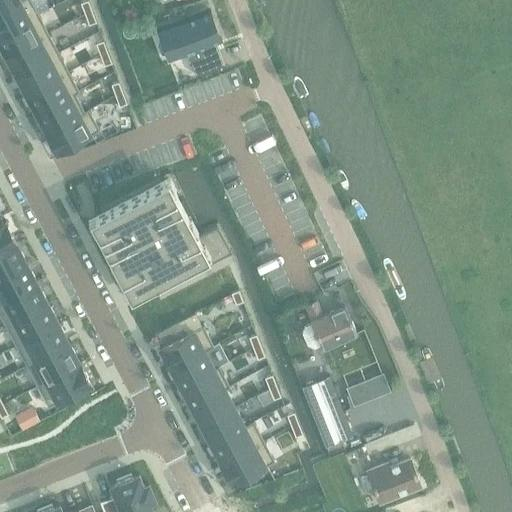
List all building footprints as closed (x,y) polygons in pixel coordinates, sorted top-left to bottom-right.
[(0,0),(0,9),(17,0),(0,0)] [(31,0),(17,0),(0,9),(0,33),(38,13),(31,0)] [(87,0),(86,0),(80,2),(84,13),(92,11),(87,0)] [(210,9),(156,29),(157,31),(161,29),(172,56),(167,58),(168,59),(188,52),(196,73),(195,73),(196,74),(224,64),(223,62),(220,64),(212,43),(215,42),(222,39),(221,37),(219,38),(209,11),(211,10),(210,9)] [(92,11),(84,13),(89,24),(96,21),(92,11)] [(38,13),(0,33),(0,46),(5,55),(48,32),(38,13)] [(48,32),(5,55),(15,74),(58,52),(48,32)] [(103,40),(96,43),(100,54),(107,51),(103,40)] [(107,51),(100,54),(104,65),(111,62),(107,51)] [(58,52),(15,74),(17,78),(25,94),(68,71),(60,55),(58,52)] [(68,71),(25,94),(35,113),(78,90),(68,71)] [(118,81),(111,84),(115,95),(122,92),(118,81)] [(78,90),(35,113),(45,132),(89,109),(88,108),(84,110),(75,93),(79,91),(78,90)] [(122,92),(115,95),(119,106),(126,103),(122,92)] [(89,109),(45,132),(56,152),(99,129),(89,109)] [(97,142),(92,132),(85,136),(89,144),(90,146),(97,142)] [(85,136),(78,140),(82,148),(89,144),(85,136)] [(163,180),(94,216),(100,227),(96,229),(111,259),(115,256),(122,269),(117,271),(130,296),(160,280),(159,278),(167,274),(172,283),(232,252),(217,224),(197,234),(196,230),(191,233),(185,220),(189,218),(173,189),(169,191),(163,180)] [(5,220),(0,222),(0,249),(16,241),(5,220)] [(16,241),(0,249),(0,274),(27,261),(16,241)] [(27,261),(0,274),(0,301),(37,281),(27,261)] [(0,301),(0,315),(5,324),(48,301),(37,281),(0,301)] [(238,290),(231,292),(235,303),(243,301),(238,290)] [(305,326),(303,333),(308,345),(315,347),(321,345),(322,347),(343,338),(356,333),(345,306),(323,315),(317,300),(305,305),(312,323),(305,326)] [(48,301),(5,324),(15,344),(59,321),(48,301)] [(164,345),(159,347),(170,367),(204,349),(213,344),(203,324),(201,325),(193,329),(186,316),(166,327),(173,340),(164,345)] [(59,321),(15,344),(26,365),(69,342),(59,321)] [(256,334),(249,336),(253,347),(260,345),(256,334)] [(204,349),(170,367),(180,386),(219,365),(228,360),(218,341),(213,344),(204,349)] [(69,342),(26,365),(37,385),(80,362),(69,342)] [(260,345),(253,347),(257,359),(264,356),(260,345)] [(80,362),(37,385),(48,406),(68,395),(69,398),(84,390),(82,387),(91,383),(80,362)] [(219,365),(180,386),(190,405),(225,386),(229,384),(219,365)] [(383,372),(364,379),(372,398),(390,390),(383,372)] [(272,374),(264,377),(269,388),(276,385),(272,374)] [(329,374),(300,385),(325,445),(353,435),(329,374)] [(364,379),(346,386),(353,405),(354,405),(371,398),(364,379)] [(276,385),(269,388),(273,399),(280,396),(276,385)] [(225,386),(190,405),(200,424),(235,406),(225,386)] [(235,406),(200,424),(210,443),(245,425),(235,406)] [(294,411),(287,414),(291,425),(298,422),(298,421),(294,411)] [(245,425),(210,443),(220,462),(263,439),(254,421),(245,425)] [(298,422),(291,425),(295,436),(300,434),(303,433),(298,422)] [(263,439),(220,462),(231,482),(274,459),(263,439)] [(371,473),(360,476),(365,488),(373,485),(378,499),(420,483),(410,456),(388,465),(387,461),(369,468),(371,473)] [(342,459),(321,464),(326,483),(347,478),(342,459)] [(115,495),(99,501),(104,511),(103,511),(153,511),(149,500),(154,498),(148,482),(143,484),(139,473),(135,474),(132,475),(131,473),(127,474),(116,479),(117,481),(110,484),(115,495)] [(154,498),(149,500),(154,511),(168,511),(160,495),(154,497),(154,498)] [(99,501),(91,504),(94,511),(103,511),(104,511),(99,501)]
